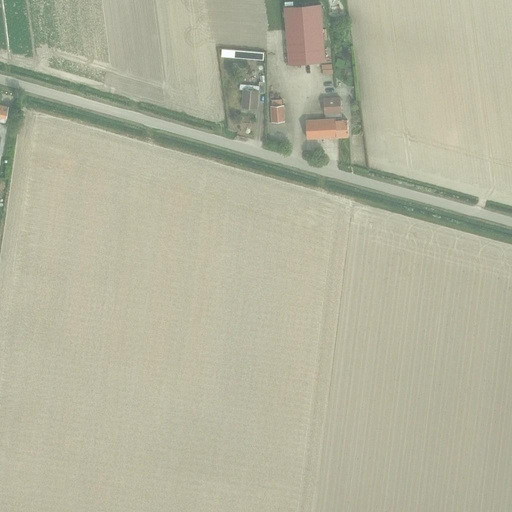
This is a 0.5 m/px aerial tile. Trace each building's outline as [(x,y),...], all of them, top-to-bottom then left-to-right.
[(284,7),(289,65),(325,62),(321,4),(284,7)] [(240,84),(240,89),(245,90),(243,108),(258,110),(259,93),(265,94),(265,83),(259,82),(259,86),(240,84)] [(348,120),(342,120),(342,112),(342,98),(325,98),(325,112),(326,112),(326,119),(307,119),(307,137),(349,136),(348,120)] [(271,107),(272,123),(285,122),(284,106),(282,106),(281,100),(273,101),(273,107),(271,107)] [(0,120),(5,122),(9,106),(0,104),(0,149),(2,135),(0,134),(0,120)]
